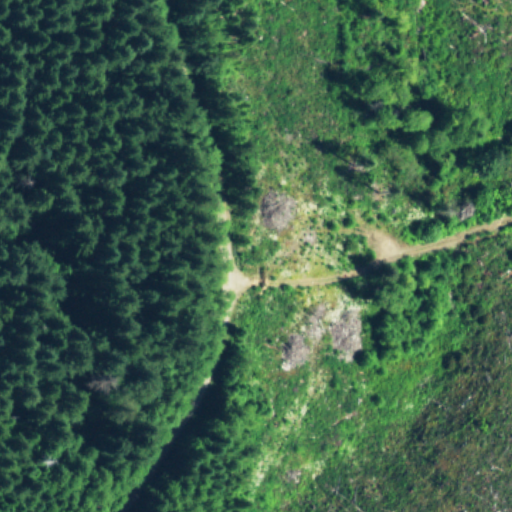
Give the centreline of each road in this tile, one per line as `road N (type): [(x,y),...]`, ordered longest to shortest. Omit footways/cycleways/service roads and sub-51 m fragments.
road 1 (track): [(160,0),(199,134),(219,289),(196,374),(116,511)]
road 2 (track): [(218,262),(278,278),(420,248),(511,213)]
